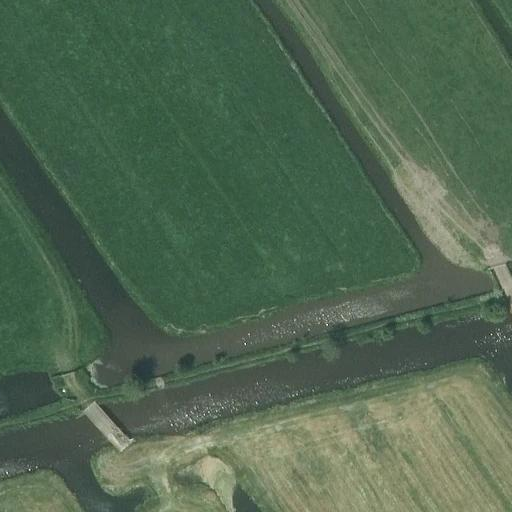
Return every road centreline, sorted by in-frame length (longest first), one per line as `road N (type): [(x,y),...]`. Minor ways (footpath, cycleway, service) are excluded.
road 1 (track): [(0,427),(84,399),(511,297)]
road 2 (track): [(288,498),(239,432),(144,457),(123,444),(77,391),(49,335)]
